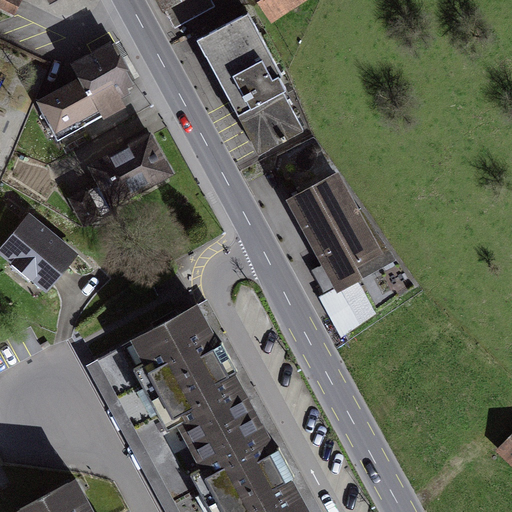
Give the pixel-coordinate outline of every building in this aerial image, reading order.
[(18,0),(0,0),(0,5),(14,11),(18,0)] [(158,0),(169,19),(205,0),(158,0)] [(260,0),(270,15),(294,0),(260,0)] [(249,18),(196,45),(256,161),(308,135),(249,18)] [(37,102),(59,142),(150,94),(135,65),(121,40),(79,62),(87,76),(37,102)] [(151,137),(90,169),(115,215),(175,182),(151,137)] [(337,166),(289,194),(329,263),(316,271),(347,325),(372,311),(351,275),(388,253),(337,166)] [(111,216),(95,186),(67,201),(83,231),(111,216)] [(25,214),(0,243),(0,247),(51,290),(78,258),(25,214)] [(310,511),(204,309),(102,362),(180,511),(310,511)] [(511,430),(495,450),(511,464),(511,430)] [(89,511),(74,483),(21,511),(89,511)]
